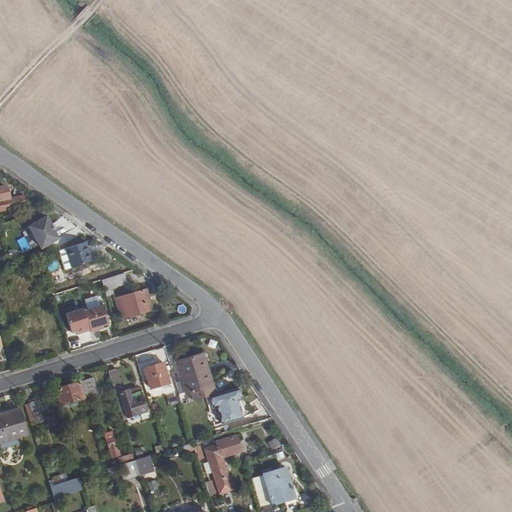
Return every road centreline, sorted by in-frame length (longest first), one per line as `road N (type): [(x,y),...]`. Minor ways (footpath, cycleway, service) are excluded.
road 1 (residential): [(0,153),(221,316)]
road 2 (residential): [(221,316),(350,511)]
road 3 (residential): [(0,386),(221,316)]
road 4 (track): [(96,0),(0,105)]
